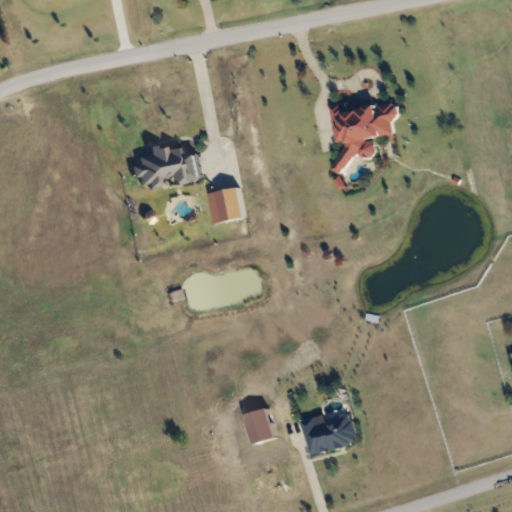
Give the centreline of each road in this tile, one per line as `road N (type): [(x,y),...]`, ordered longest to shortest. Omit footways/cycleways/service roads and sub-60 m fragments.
road 1 (residential): [(0,88),(396,0)]
road 2 (residential): [(511,473),(391,511)]
